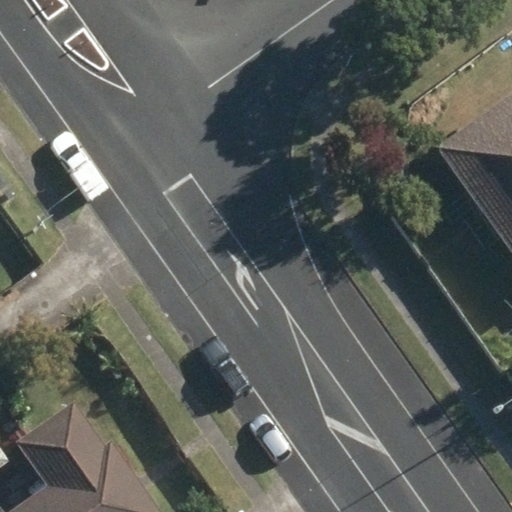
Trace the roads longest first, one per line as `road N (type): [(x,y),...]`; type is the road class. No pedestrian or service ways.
road 1 (residential): [(411,511),(147,131)]
road 2 (residential): [(147,131),(332,0)]
road 3 (residential): [(147,131),(52,0)]
